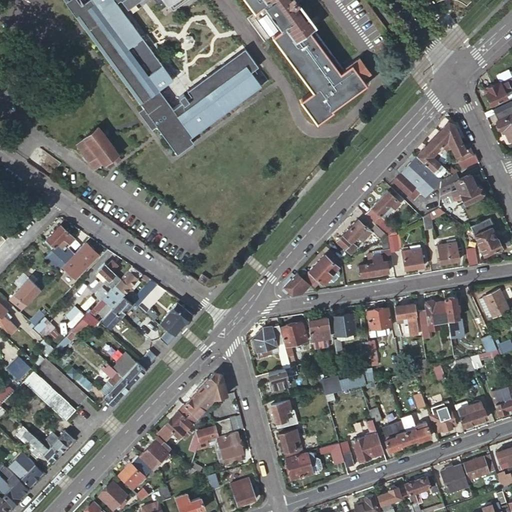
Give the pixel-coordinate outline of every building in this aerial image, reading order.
[(62,0),(177,154),(194,141),(190,137),(260,85),(250,71),(257,66),(244,48),(186,91),(190,96),(187,99),(183,94),(178,98),(181,102),(172,109),(158,90),(172,80),(116,4),(119,1),(125,8),(135,0),(62,0)] [(246,0),(254,11),(263,4),(281,29),(273,35),(284,50),(283,50),(313,92),(301,100),(317,121),(332,110),(330,108),(364,83),(361,78),(370,71),(359,56),(342,68),(313,28),(315,26),(296,0),(246,0)] [(511,89),(508,81),(502,84),(500,81),(484,89),(491,104),(508,96),(505,91),(511,89)] [(511,105),(497,113),(500,120),(498,121),(502,130),(505,129),(507,133),(511,141),(511,140),(511,105)] [(447,139),(458,161),(473,154),(469,147),(465,149),(453,122),(448,120),(415,155),(440,178),(455,171),(453,167),(447,170),(442,164),(432,155),(444,141),(447,139)] [(77,144),(83,152),(85,151),(88,154),(92,150),(94,152),(96,150),(100,156),(91,163),(96,170),(106,162),(107,164),(119,153),(119,152),(99,127),(77,144)] [(432,155),(442,164),(448,157),(448,145),(444,141),(432,155)] [(85,151),(83,152),(82,152),(91,163),(100,156),(96,150),(94,152),(92,150),(88,154),(85,151)] [(123,158),(119,153),(107,164),(110,168),(123,158)] [(462,168),(479,160),(475,153),(473,154),(458,161),(462,168)] [(440,178),(415,155),(393,179),(407,193),(414,185),(425,195),(440,178)] [(459,178),(456,171),(455,171),(440,178),(440,187),(454,181),(459,178)] [(459,178),(454,181),(456,186),(449,188),(451,191),(454,199),(455,198),(461,195),(464,202),(464,203),(483,194),(484,192),(480,185),(478,184),(476,186),(470,173),(459,178)] [(454,181),(440,187),(440,195),(451,191),(449,188),(456,186),(454,181)] [(388,190),(366,214),(373,220),(380,213),(389,203),(395,208),(396,207),(400,202),(388,190)] [(461,195),(455,198),(457,204),(461,204),(464,202),(461,195)] [(404,205),(400,202),(396,207),(400,210),(404,205)] [(441,213),(439,208),(432,211),(423,216),(425,229),(433,228),(431,218),(441,213)] [(388,235),(399,229),(396,223),(390,226),(383,220),(385,217),(380,213),(373,220),(382,229),(388,235)] [(471,225),(484,254),(503,245),(498,236),(497,237),(491,225),(493,225),(489,217),(471,225)] [(373,220),(367,226),(358,218),(337,240),(351,254),(358,246),(356,244),(359,241),(357,239),(355,237),(357,235),(359,237),(363,241),(372,231),(376,236),(378,234),(382,229),(373,220)] [(65,264),(74,255),(68,249),(64,253),(63,251),(65,249),(63,247),(67,243),(68,244),(74,239),(59,225),(42,242),(51,250),(65,264)] [(378,234),(383,237),(388,235),(382,229),(378,234)] [(383,237),(382,238),(384,250),(381,250),(381,251),(382,254),(373,256),(373,253),(368,253),(369,262),(360,264),(362,275),(389,270),(388,259),(393,259),(391,251),(388,235),(383,237)] [(399,235),(388,235),(391,251),(400,249),(399,245),(401,244),(399,235)] [(458,241),(449,243),(438,244),(441,262),(460,259),(458,241)] [(98,254),(86,242),(74,255),(65,264),(62,267),(74,280),(98,254)] [(403,256),(405,268),(424,265),(421,246),(401,250),(402,256),(403,256)] [(476,248),(467,249),(470,265),(479,264),(476,248)] [(44,257),(58,271),(62,267),(65,264),(51,250),(44,257)] [(325,253),(310,271),(321,281),(322,282),(326,281),(328,279),(330,281),(333,281),(338,276),(338,272),(336,270),(340,267),(337,265),(341,260),(330,250),(326,254),(325,253)] [(114,285),(120,280),(111,272),(117,266),(112,261),(106,267),(104,265),(98,271),(107,279),(104,283),(107,286),(108,285),(112,288),(114,285)] [(141,273),(132,266),(127,272),(129,274),(122,282),(120,280),(114,285),(119,290),(122,292),(134,279),(135,279),(141,273)] [(321,281),(310,271),(304,277),(315,288),(321,281)] [(127,272),(120,280),(122,282),(129,274),(127,272)] [(203,284),(208,276),(201,272),(197,277),(196,279),(203,284)] [(310,285),(296,272),(284,286),(293,294),(303,293),(310,285)] [(9,299),(21,310),(40,289),(35,284),(28,278),(9,299)] [(157,284),(149,278),(129,299),(136,305),(157,284)] [(35,284),(40,289),(45,284),(40,279),(35,284)] [(138,282),(135,279),(134,279),(122,292),(125,295),(138,282)] [(119,290),(114,285),(112,288),(107,293),(101,299),(112,309),(121,317),(131,305),(122,297),(119,301),(113,296),(119,290)] [(99,301),(101,299),(107,293),(102,288),(94,296),(99,301)] [(484,296),(480,298),(487,314),(492,312),(493,316),(509,308),(500,288),(484,295),(484,296)] [(449,319),(452,337),(467,335),(464,316),(460,317),(459,309),(461,309),(460,303),(458,303),(457,295),(445,297),(446,299),(449,319)] [(426,302),(427,309),(420,310),(424,337),(432,335),(430,323),(449,319),(446,299),(437,300),(434,298),(427,300),(426,302)] [(88,313),(93,317),(101,309),(105,312),(102,316),(104,317),(112,309),(101,299),(99,301),(88,313)] [(158,320),(162,323),(169,330),(172,332),(183,320),(184,321),(190,315),(189,314),(190,313),(176,300),(158,320)] [(408,314),(410,324),(415,323),(416,328),(418,327),(417,323),(418,322),(415,302),(396,305),(399,322),(406,321),(405,315),(408,314)] [(2,315),(5,312),(6,311),(0,305),(0,325),(9,334),(15,328),(8,321),(2,315)] [(389,306),(368,309),(372,335),(384,333),(383,326),(392,324),(389,306)] [(110,328),(121,317),(112,309),(104,317),(101,320),(110,328)] [(11,317),(5,312),(2,315),(8,321),(11,317)] [(334,315),(337,335),(354,332),(357,331),(354,312),(334,315)] [(92,328),(98,322),(93,317),(88,313),(82,319),(78,324),(82,328),(87,323),(92,328)] [(313,340),(315,340),(316,349),(329,346),(331,344),(329,334),(331,334),(328,316),(310,319),(313,340)] [(53,329),(43,319),(34,329),(44,339),(53,329)] [(303,321),(281,327),(286,345),(292,344),(308,339),(303,321)] [(78,324),(71,331),(76,335),(82,328),(78,324)] [(279,350),(284,367),(291,365),(291,363),(286,345),(281,327),(280,324),(273,326),(272,325),(264,327),(254,337),(259,355),(279,350)] [(177,337),(176,336),(172,332),(169,330),(159,341),(167,348),(177,337)] [(65,336),(70,341),(76,335),(71,331),(65,336)] [(337,335),(338,338),(341,339),(341,340),(355,338),(354,332),(337,335)] [(491,350),(498,348),(497,347),(490,332),(481,336),(488,351),(491,350)] [(65,336),(53,349),(58,353),(70,341),(65,336)] [(376,339),(369,341),(371,356),(372,360),(379,359),(376,339)] [(53,349),(43,340),(38,345),(48,355),(53,349)] [(371,356),(369,341),(361,342),(363,358),(371,356)] [(498,348),(501,355),(511,350),(511,349),(508,342),(497,347),(498,348)] [(292,344),(286,345),(291,363),(297,362),(292,344)] [(470,355),(475,369),(482,367),(480,360),(501,355),(498,348),(491,350),(488,351),(480,353),(470,355)] [(142,361),(150,368),(158,359),(150,352),(142,361)] [(18,377),(26,369),(29,366),(17,354),(5,367),(17,379),(18,377)] [(113,369),(131,385),(145,370),(135,361),(134,362),(126,354),(113,369)] [(456,376),(475,369),(470,355),(455,359),(449,361),(450,367),(452,366),(456,376)] [(419,362),(420,368),(429,366),(428,358),(418,361),(419,362)] [(149,369),(150,368),(142,361),(141,362),(149,369)] [(419,362),(402,366),(403,373),(415,370),(420,368),(419,362)] [(439,379),(447,377),(442,363),(434,365),(439,379)] [(103,401),(110,407),(131,385),(113,369),(108,364),(105,368),(103,366),(101,369),(110,377),(96,392),(102,397),(100,398),(103,401)] [(298,373),(296,364),(291,365),(284,367),(269,372),(271,381),(273,380),(274,388),(290,384),(288,376),(298,373)] [(340,379),(342,389),(362,384),(375,380),(373,367),(362,369),(363,373),(340,379)] [(22,382),(31,373),(26,369),(18,377),(22,382)] [(215,370),(200,386),(212,398),(214,396),(228,392),(222,372),(215,370)] [(415,370),(403,373),(406,379),(417,375),(415,370)] [(75,409),(33,371),(31,373),(22,382),(64,421),(75,409)] [(82,375),(78,380),(89,390),(93,385),(82,375)] [(323,380),(327,393),(334,391),(342,389),(340,379),(339,375),(323,380)] [(511,382),(492,390),(499,413),(509,410),(509,407),(511,406),(511,382)] [(200,386),(184,404),(191,409),(188,413),(194,419),(197,415),(209,402),(212,398),(200,386)] [(327,393),(329,400),(336,398),(334,391),(327,393)] [(420,407),(427,404),(423,391),(415,394),(420,407)] [(272,403),(279,427),(299,422),(295,408),(292,409),(289,398),(272,403)] [(469,398),(457,403),(464,424),(488,416),(485,407),(484,407),(482,400),(471,404),(469,398)] [(434,412),(432,413),(437,430),(445,427),(445,428),(453,425),(452,423),(457,421),(449,399),(444,400),(444,401),(432,406),(434,412)] [(209,402),(197,415),(199,416),(203,421),(215,408),(209,402)] [(191,409),(184,404),(165,425),(178,438),(179,436),(181,438),(183,435),(186,438),(192,431),(188,428),(193,422),(192,421),(194,419),(188,413),(191,409)] [(371,408),(375,420),(383,417),(378,405),(371,408)] [(237,429),(245,427),(242,414),(230,417),(234,430),(237,429)] [(199,439),(207,438),(217,435),(234,430),(230,417),(214,422),(214,425),(202,428),(199,416),(197,415),(194,419),(196,428),(199,439)] [(372,455),(385,451),(374,418),(367,421),(369,426),(372,433),(365,435),(354,439),(361,460),(372,456),(372,455)] [(402,443),(410,440),(406,429),(403,418),(383,425),(387,434),(385,434),(390,449),(402,444),(402,443)] [(406,429),(410,440),(420,437),(420,439),(432,434),(427,420),(415,424),(416,426),(406,429)] [(362,429),(365,435),(372,433),(369,426),(362,429)] [(43,443),(25,427),(21,432),(23,434),(22,435),(40,451),(35,457),(46,467),(58,454),(44,441),(43,443)] [(280,432),(286,456),(304,451),(298,427),(280,432)] [(185,460),(190,465),(196,448),(199,439),(196,428),(185,460)] [(243,451),(237,429),(234,430),(217,435),(223,456),(224,456),(226,463),(242,459),(240,452),(243,451)] [(44,441),(58,454),(74,438),(65,430),(58,437),(52,432),(44,441)] [(158,435),(141,455),(156,468),(161,463),(169,453),(167,451),(171,447),(158,435)] [(340,442),(343,453),(352,450),(348,437),(340,440),(340,442)] [(199,439),(196,448),(206,446),(206,443),(208,442),(207,438),(199,439)] [(340,442),(322,447),(323,452),(332,449),(335,462),(345,459),(343,453),(340,442)] [(511,445),(496,451),(503,470),(511,467),(511,445)] [(29,457),(21,449),(16,453),(24,462),(29,457)] [(304,451),(286,456),(292,477),(314,471),(320,470),(322,468),(319,459),(317,458),(315,458),(314,458),(315,456),(314,451),(312,450),(308,451),(308,450),(304,451)] [(352,450),(343,453),(345,459),(347,466),(355,464),(352,450)] [(133,487),(131,489),(142,499),(156,489),(148,482),(140,490),(135,485),(151,467),(137,454),(119,474),(133,487)] [(495,470),(490,454),(465,462),(470,478),(495,470)] [(29,485),(43,471),(29,457),(24,462),(30,468),(21,477),(29,485)] [(469,485),(462,463),(441,471),(448,492),(469,485)] [(27,487),(3,464),(0,466),(0,470),(8,478),(4,482),(10,487),(2,495),(11,504),(27,487)] [(190,465),(180,472),(185,477),(196,468),(190,465)] [(220,485),(215,472),(207,474),(212,488),(220,485)] [(511,483),(511,482),(511,476),(511,474),(506,475),(505,472),(497,475),(501,486),(511,483)] [(410,493),(409,493),(412,503),(415,511),(427,511),(428,511),(431,511),(435,509),(445,506),(443,502),(420,510),(418,502),(414,492),(417,490),(430,486),(432,492),(439,489),(433,473),(428,476),(427,475),(406,483),(410,493)] [(249,476),(231,482),(238,503),(257,497),(249,476)] [(112,481),(99,495),(113,508),(117,504),(121,507),(126,502),(124,500),(126,498),(124,496),(127,494),(112,481)] [(172,496),(167,482),(159,487),(163,499),(172,496)] [(511,489),(511,485),(511,483),(501,486),(504,496),(511,493),(510,490),(511,489)] [(390,490),(378,495),(380,503),(383,509),(383,511),(393,508),(391,501),(402,496),(398,485),(397,485),(397,484),(396,484),(390,486),(391,488),(389,488),(390,490)] [(176,496),(181,511),(190,511),(205,507),(201,496),(190,499),(188,492),(176,496)] [(358,511),(381,511),(380,510),(378,504),(375,494),(365,497),(366,500),(355,504),(358,511)] [(0,511),(3,511),(10,506),(0,496),(0,511)] [(450,497),(443,500),(443,502),(445,506),(452,503),(450,497)] [(107,511),(94,500),(83,511),(107,511)] [(150,511),(161,509),(159,501),(143,507),(144,511),(150,511)] [(509,511),(507,502),(498,505),(500,509),(494,511),(492,506),(484,509),(485,511),(509,511)] [(415,511),(412,503),(405,505),(408,511),(405,511),(415,511)]
